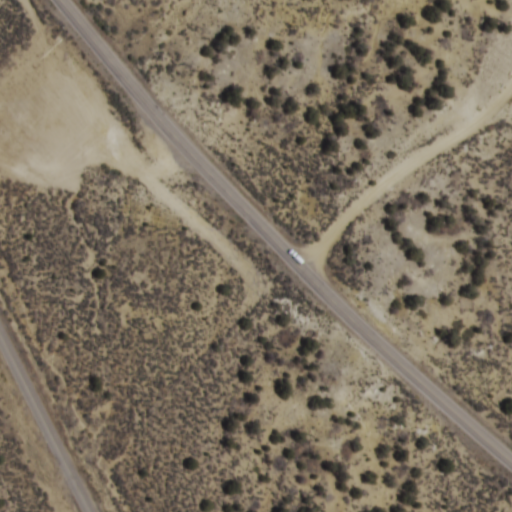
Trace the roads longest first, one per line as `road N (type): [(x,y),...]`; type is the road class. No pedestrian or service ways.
road 1 (primary): [(511,455),(316,277),(65,0)]
road 2 (tertiary): [(0,323),(95,511)]
